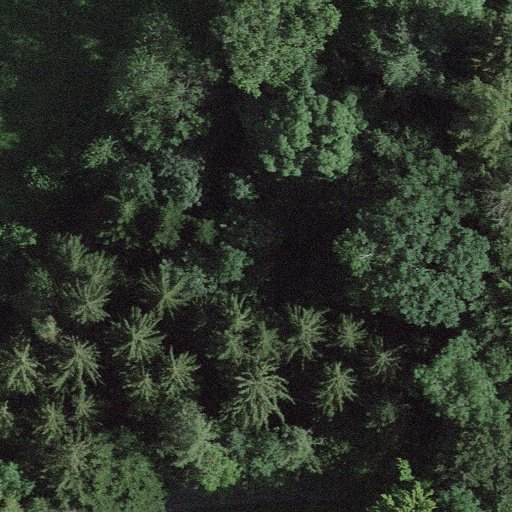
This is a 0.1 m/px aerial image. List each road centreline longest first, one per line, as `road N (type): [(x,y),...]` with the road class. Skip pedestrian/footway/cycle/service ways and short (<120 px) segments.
road 1 (track): [(0,319),(54,261),(210,136),(325,81),(422,64),(511,71)]
road 2 (track): [(123,511),(218,490),(511,488)]
